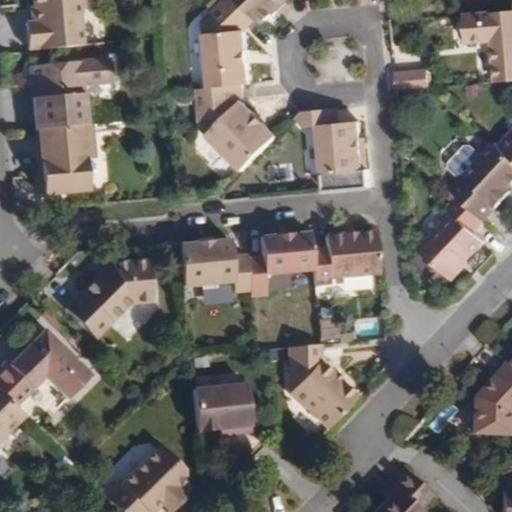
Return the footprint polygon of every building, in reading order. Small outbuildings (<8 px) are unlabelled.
[(75,13),(73,0),(22,0),(25,25),(15,26),(18,51),(28,50),(28,52),(73,47),(70,14),(75,13)] [(246,31),(257,19),(237,0),(224,0),(203,21),(210,88),(242,85),(251,84),(246,31)] [(237,0),(257,19),(262,25),(276,12),(274,9),(284,0),(285,0),(287,2),(288,0),(237,0)] [(287,2),(285,0),(284,0),(274,9),(276,12),(287,2)] [(495,40),(499,82),(511,81),(511,11),(466,15),(469,43),(495,40)] [(35,131),(87,126),(84,87),(113,84),(111,60),(30,67),(31,84),(36,84),(37,99),(32,99),(35,131)] [(395,74),(397,91),(424,89),(423,71),(395,74)] [(243,102),(242,85),(210,88),(199,89),(203,130),(244,171),(278,137),(243,102)] [(340,124),(339,109),(303,112),(296,119),(306,128),(320,127),(324,175),(364,172),(360,122),(340,124)] [(92,126),(87,126),(35,131),(38,161),(40,161),(42,175),(39,176),(41,196),(89,191),(86,156),(96,156),(92,126)] [(511,134),(500,147),(511,158),(511,134)] [(511,186),(511,158),(500,147),(496,143),(452,190),(459,197),(484,222),(506,199),(503,196),(511,186)] [(474,232),(484,222),(459,197),(447,209),(453,214),(420,250),(451,278),(485,242),(474,232)] [(326,249),(311,251),(313,271),(315,286),(330,285),(330,279),(379,275),(375,232),(355,234),(355,238),(345,239),(345,235),(325,237),(326,249)] [(262,258),(247,259),(249,283),(265,281),(265,276),(313,271),(311,251),(310,233),(260,238),(262,258)] [(232,258),(230,241),(179,245),(184,297),(234,292),(234,298),(250,297),(249,283),(247,259),(247,256),(232,258)] [(151,293),(148,258),(109,261),(65,306),(95,335),(134,295),(138,299),(148,298),(151,293)] [(317,322),(319,342),(336,340),(333,320),(317,322)] [(0,368),(0,393),(15,408),(45,377),(68,400),(90,377),(45,331),(21,355),(10,366),(6,362),(0,368)] [(289,393),(328,430),(358,398),(321,361),(319,345),(289,348),(289,393)] [(21,355),(17,351),(6,362),(10,366),(21,355)] [(511,368),(507,364),(506,363),(474,398),(472,433),(506,433),(506,415),(511,409),(511,368)] [(246,387),(193,392),(196,434),(219,432),(232,431),(233,437),(251,435),(246,387)] [(15,408),(0,393),(0,432),(20,413),(15,408)] [(119,511),(153,511),(161,504),(170,511),(171,511),(187,495),(178,486),(185,479),(184,470),(160,446),(121,485),(117,482),(103,496),(119,511)] [(421,511),(419,509),(432,495),(405,471),(391,485),(395,489),(386,499),(374,511),(421,511)] [(391,485),(382,495),(386,499),(395,489),(391,485)] [(511,511),(511,492),(503,492),(502,511),(511,511)]
